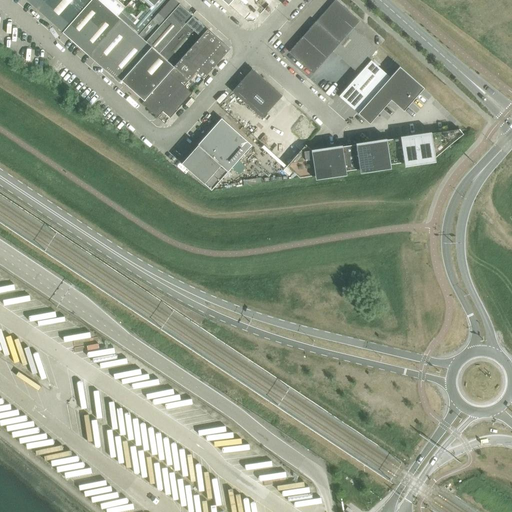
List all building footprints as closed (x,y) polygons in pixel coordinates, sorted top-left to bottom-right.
[(25,0),(62,33),(91,0),(25,0)] [(99,0),(91,0),(62,33),(119,83),(151,47),(146,41),(138,35),(99,0)] [(99,0),(138,35),(139,34),(154,17),(169,0),(99,0)] [(335,0),(334,0),(288,52),(313,73),(332,51),(356,72),(377,50),(353,28),(359,21),(335,0)] [(192,16),(179,4),(146,41),(151,47),(159,53),(192,16)] [(207,29),(192,16),(159,53),(174,67),(207,29)] [(154,17),(139,34),(146,40),(161,24),(154,17)] [(207,29),(174,67),(188,80),(189,80),(196,72),(222,43),(207,29)] [(222,43),(196,72),(203,79),(230,49),(222,43)] [(151,47),(119,83),(141,103),(174,67),(159,53),(151,47)] [(338,96),(357,113),(389,77),(371,60),(338,96)] [(424,88),(399,66),(389,78),(413,100),(424,88)] [(174,67),(141,103),(164,123),(191,93),(183,86),(188,80),(174,67)] [(262,118),(282,96),(252,69),(232,92),(262,118)] [(413,100),(389,78),(379,89),(391,100),(403,111),(413,100)] [(369,124),(391,100),(379,89),(358,113),(369,124)] [(221,118),(181,163),(211,190),(251,145),(221,118)] [(434,158),(463,134),(459,129),(431,133),(434,158)] [(434,158),(431,133),(416,136),(420,160),(434,158)] [(420,160),(416,136),(401,138),(405,163),(420,160)] [(405,163),(401,138),(386,140),(390,165),(405,163)] [(390,165),(386,140),(371,142),(375,167),(390,165)] [(375,167),(371,142),(357,144),(360,169),(375,167)] [(360,169),(357,144),(342,147),(345,171),(360,169)] [(316,176),(312,151),(305,145),(286,166),(299,178),(316,176)] [(345,171),(342,147),(327,149),(331,173),(345,171)] [(331,173),(327,149),(312,151),(316,176),(331,173)] [(240,159),(233,166),(239,173),(246,166),(240,159)]
